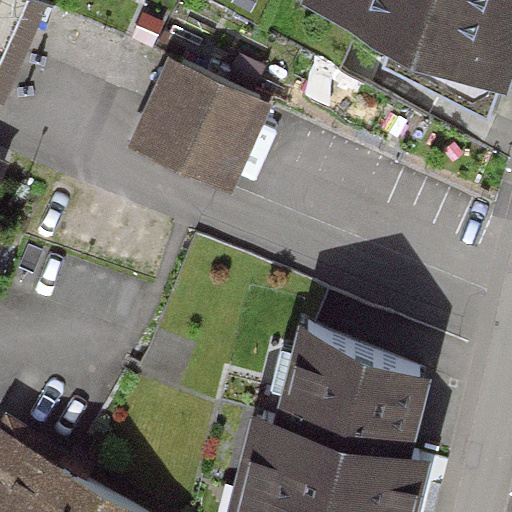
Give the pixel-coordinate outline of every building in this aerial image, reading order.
[(511,0),(300,0),(296,12),(507,91),(511,75),(511,0)] [(271,107),(169,59),(126,149),(229,197),(271,107)] [(0,182),(12,159),(0,153),(0,182)] [(430,379),(296,345),(276,421),(250,414),(229,495),(294,511),(417,511),(430,464),(410,458),(430,379)] [(147,511),(3,431),(0,436),(0,511),(147,511)] [(288,511),(228,497),(223,511),(288,511)]
